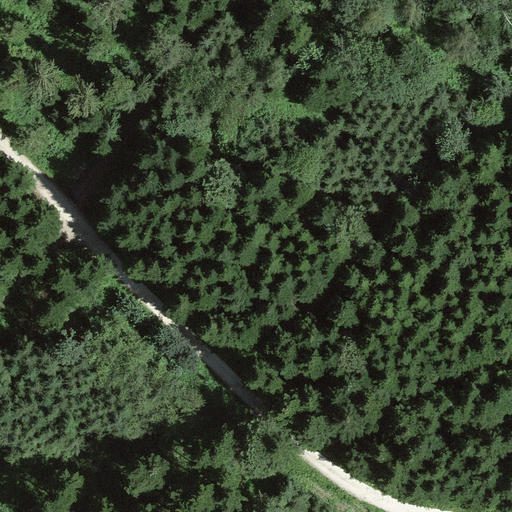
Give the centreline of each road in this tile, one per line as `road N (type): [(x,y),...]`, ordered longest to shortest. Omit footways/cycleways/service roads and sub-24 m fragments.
road 1 (track): [(393,511),(346,486),(0,128)]
road 2 (track): [(237,0),(174,73),(80,217)]
